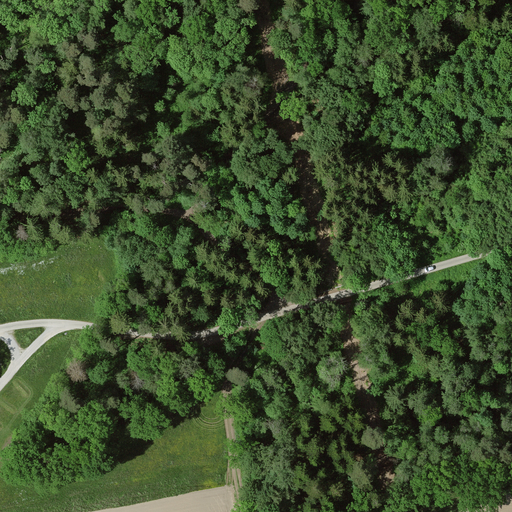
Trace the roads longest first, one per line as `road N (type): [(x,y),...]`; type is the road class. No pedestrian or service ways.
road 1 (track): [(283,310),(199,335),(64,323),(0,329)]
road 2 (track): [(511,246),(283,310)]
road 3 (track): [(364,0),(209,176)]
road 4 (track): [(259,318),(229,380),(243,511)]
road 5 (track): [(191,213),(257,271),(283,310)]
